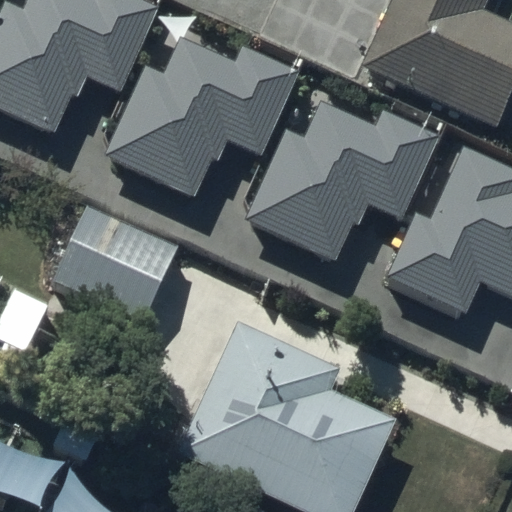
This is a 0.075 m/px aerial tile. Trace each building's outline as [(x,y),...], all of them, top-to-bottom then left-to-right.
[(32,0),(25,16),(6,7),(0,21),(0,112),(53,136),(69,100),(79,104),(88,83),(123,99),(160,14),(128,0),(99,0),(98,2),(93,0),(32,0)] [(393,0),(359,73),(498,138),(511,108),(511,30),(483,18),(491,0),(393,0)] [(166,79),(147,71),(105,162),(195,203),(213,165),(221,168),(230,148),(263,162),(302,77),(244,51),(236,69),(182,45),(166,79)] [(305,144),(286,136),(246,225),(338,265),(354,228),(360,231),(368,212),(401,226),(438,142),(384,118),(377,133),(321,108),(305,144)] [(433,225),(416,218),(386,285),(463,320),(478,288),(511,303),(511,174),(466,154),(433,225)] [(179,250),(88,211),(55,289),(146,328),(179,250)] [(239,328),(177,459),(290,511),(359,511),(399,428),(331,396),(341,376),(239,328)]
